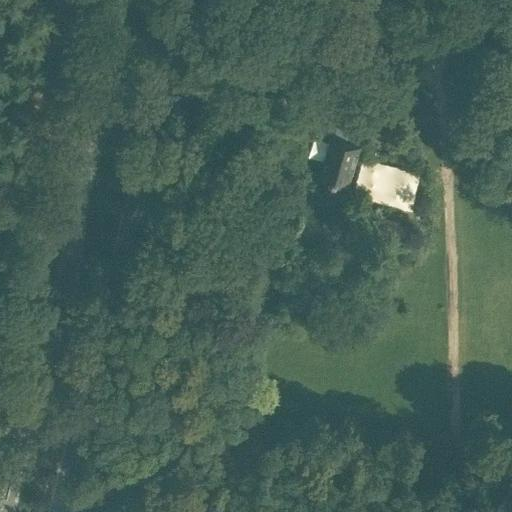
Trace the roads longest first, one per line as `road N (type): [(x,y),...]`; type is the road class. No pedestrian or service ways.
road 1 (unclassified): [(59,511),(192,0)]
road 2 (primary): [(0,504),(119,0)]
